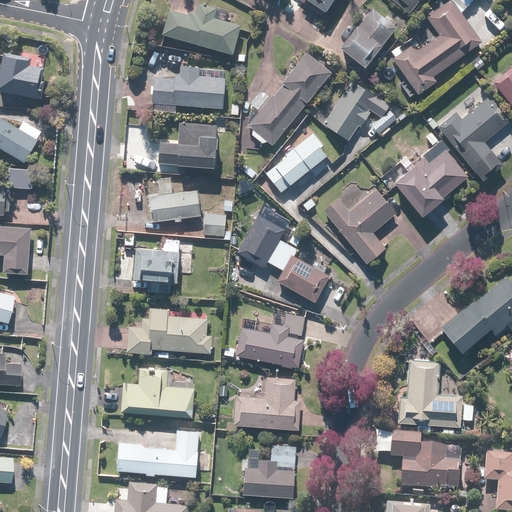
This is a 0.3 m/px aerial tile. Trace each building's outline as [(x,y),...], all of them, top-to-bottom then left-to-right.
[(304,0),(325,14),(334,0),(304,0)] [(437,82),(433,76),(481,42),(461,13),(451,0),(448,0),(424,17),(437,36),(414,52),(410,46),(402,52),(399,46),(391,52),(394,57),(391,59),(405,79),(397,85),(407,99),(416,93),(418,95),(437,82)] [(392,0),(409,13),(419,0),(392,0)] [(451,0),(461,13),(472,0),(451,0)] [(189,15),(169,10),(162,36),(232,56),(240,26),(223,21),(226,12),(197,4),(195,12),(191,11),(189,15)] [(339,47),(363,67),(395,28),(371,8),(339,47)] [(247,54),(237,53),(235,64),(246,65),(247,54)] [(267,141),(271,145),(331,73),(307,53),(247,125),(252,129),(252,136),(261,143),(267,141)] [(31,59),(4,54),(0,74),(0,92),(41,100),(48,69),(30,66),(31,59)] [(490,80),(511,106),(511,63),(511,62),(490,80)] [(212,70),(181,67),(180,75),(175,74),(175,79),(154,77),(151,104),(223,110),(225,79),(211,77),(212,70)] [(469,71),(461,78),(470,88),(478,81),(469,71)] [(360,127),(369,115),(377,120),(387,105),(352,80),(321,123),(347,141),(358,126),(360,127)] [(456,112),(437,127),(482,181),(502,164),(484,142),(509,121),(488,95),(461,118),(456,112)] [(241,102),(231,101),(229,117),(239,118),(241,102)] [(390,111),(371,125),(377,133),(396,119),(390,111)] [(18,129),(0,118),(0,149),(24,163),(42,133),(23,122),(18,129)] [(176,164),(176,168),(215,170),(217,125),(179,123),(178,144),(159,143),(158,163),(176,164)] [(289,144),(295,151),(266,174),(280,192),(327,156),(321,148),(324,146),(310,128),(289,144)] [(414,164),(408,169),(405,164),(409,161),(406,158),(389,171),(395,179),(392,181),(420,217),(442,200),(441,199),(468,178),(439,141),(438,142),(431,133),(426,138),(433,147),(412,163),(414,164)] [(18,175),(18,189),(33,190),(34,176),(18,175)] [(148,197),(151,222),(173,220),(173,224),(182,223),(181,219),(200,216),(197,191),(173,194),(171,178),(157,180),(159,196),(148,197)] [(348,211),(337,198),(323,210),(366,264),(385,249),(372,232),(395,213),(375,188),(348,211)] [(316,205),(311,198),(301,205),(307,213),(316,205)] [(234,200),(224,199),(223,212),(233,212),(234,200)] [(314,302),(328,276),(294,256),(297,250),(279,239),(285,230),(269,221),(271,216),(263,211),(261,216),(257,213),(236,252),(264,268),(267,262),(282,270),(276,281),(314,302)] [(204,212),(203,224),(225,227),(227,214),(204,212)] [(0,226),(0,254),(5,255),(4,273),(28,274),(31,228),(0,226)] [(135,233),(125,232),(124,245),(134,246),(135,233)] [(122,268),(121,280),(147,281),(147,292),(169,293),(170,283),(176,283),(178,251),(135,249),(134,269),(122,268)] [(473,301),(440,327),(460,352),(488,330),(494,337),(506,327),(511,334),(511,283),(507,277),(474,303),(473,301)] [(0,294),(0,321),(6,323),(13,298),(0,294)] [(149,354),(150,348),(210,353),(212,335),(207,335),(208,320),(167,317),(168,310),(150,308),(149,318),(141,318),(141,323),(129,322),(127,352),(149,354)] [(243,328),(240,327),(236,349),(224,346),(222,354),(297,370),(303,340),(300,340),(305,317),(274,310),(269,333),(254,330),(256,322),(245,320),(243,328)] [(0,384),(19,385),(20,364),(3,363),(4,348),(0,347),(0,384)] [(171,351),(156,350),(156,358),(170,359),(171,351)] [(405,397),(398,396),(396,422),(402,423),(402,430),(429,432),(430,426),(442,427),(442,433),(454,434),(454,428),(461,428),(463,395),(438,394),(440,360),(408,358),(405,397)] [(122,383),(120,412),(191,418),(195,378),(180,377),(180,381),(171,381),(172,371),(140,369),(138,384),(122,383)] [(258,397),(233,395),(231,429),(244,430),(244,426),(298,430),(300,400),(294,400),(295,379),(259,377),(258,397)] [(228,419),(216,418),(214,431),(227,432),(228,419)] [(142,444),(118,442),(115,470),(145,472),(145,475),(155,476),(155,473),(195,477),(198,431),(176,430),(175,449),(142,446),(142,444)] [(391,458),(402,459),(401,489),(412,489),(412,497),(423,497),(424,491),(446,492),(446,490),(459,491),(460,458),(445,457),(445,447),(420,446),(421,435),(375,433),(374,455),(391,455),(391,458)] [(242,459),(239,494),(293,497),(296,446),(271,444),(270,459),(259,459),(260,448),(249,448),(248,459),(242,459)] [(511,463),(511,450),(484,449),(483,482),(497,482),(495,511),(511,511),(511,471),(511,472),(511,463)] [(240,453),(230,453),(229,467),(239,467),(240,453)] [(0,482),(10,483),(11,457),(0,456),(0,482)] [(157,482),(128,480),(127,498),(115,498),(114,511),(187,511),(188,503),(166,502),(167,487),(156,486),(157,482)] [(413,504),(413,500),(402,500),(401,510),(391,510),(390,511),(440,511),(441,505),(413,504)]
